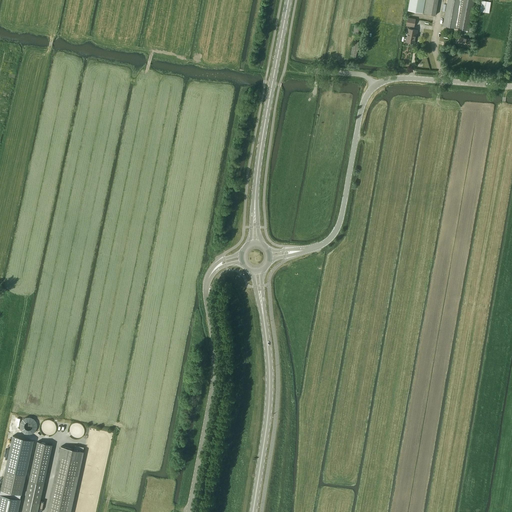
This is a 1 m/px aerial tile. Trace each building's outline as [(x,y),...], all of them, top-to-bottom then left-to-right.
[(409,0),(408,10),(423,13),(425,0),(409,0)] [(425,0),(423,13),(435,15),(437,0),(425,0)] [(474,0),(447,0),(443,26),(469,31),(474,0)] [(482,1),(480,11),(489,13),(490,2),(482,1)] [(414,27),(415,19),(407,17),(406,26),(414,27)] [(413,43),(414,43),(415,34),(417,34),(417,30),(409,28),(407,37),(404,36),(403,41),(406,42),(410,42),(410,43),(410,44),(411,44),(412,44),(413,44),(413,43)] [(470,39),(459,37),(458,45),(469,47),(470,39)] [(0,511),(17,511),(21,499),(20,499),(21,494),(26,475),(21,473),(28,439),(13,436),(3,480),(1,490),(0,490),(0,511)] [(22,511),(37,511),(52,444),(38,441),(22,511)] [(70,511),(84,451),(61,446),(46,511),(70,511)]
